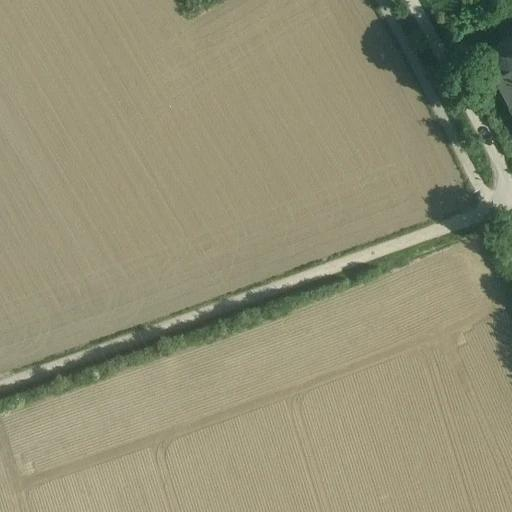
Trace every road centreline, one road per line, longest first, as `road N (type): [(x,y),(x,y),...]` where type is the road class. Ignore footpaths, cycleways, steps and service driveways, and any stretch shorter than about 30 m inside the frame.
road 1 (unclassified): [(0,381),(511,195)]
road 2 (unclassified): [(413,0),(511,189)]
